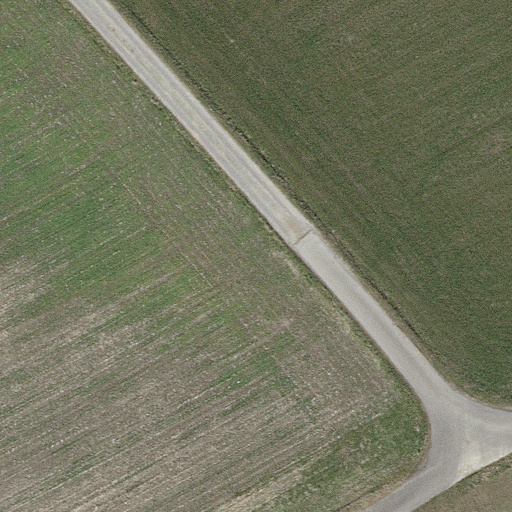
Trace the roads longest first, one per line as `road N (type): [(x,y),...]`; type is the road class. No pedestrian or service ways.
road 1 (track): [(490,453),(78,0)]
road 2 (track): [(386,511),(511,442)]
